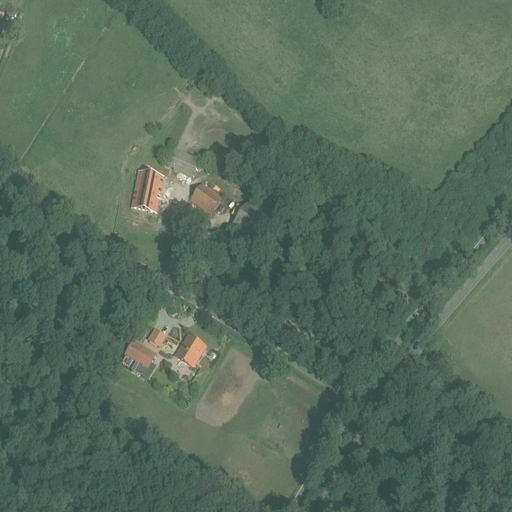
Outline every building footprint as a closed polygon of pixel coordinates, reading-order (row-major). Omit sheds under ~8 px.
[(174,172),(183,176),(191,157),(174,150),(171,156),(179,159),(174,170),(174,172)] [(166,167),(174,170),(179,159),(171,156),(166,167)] [(200,161),(191,157),(183,176),(193,180),(200,161)] [(157,214),(164,178),(139,173),(132,209),(157,214)] [(224,200),(202,185),(190,203),(212,217),(224,200)] [(259,243),(275,220),(250,202),(234,225),(259,243)] [(120,315),(112,328),(121,333),(129,319),(120,315)] [(155,331),(153,335),(148,342),(160,349),(167,338),(155,331)] [(193,369),(206,348),(189,337),(176,358),(193,369)] [(157,356),(134,342),(124,357),(148,371),(157,356)]
